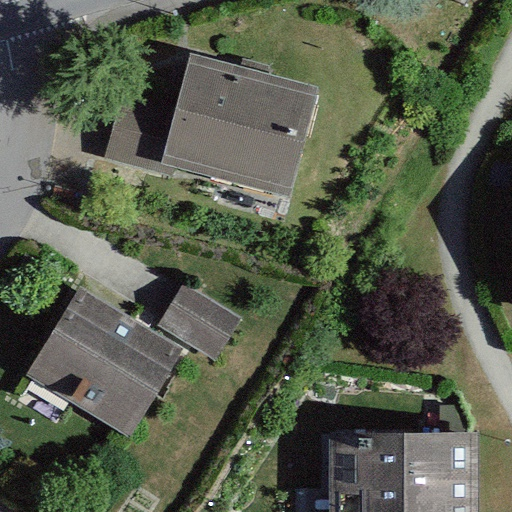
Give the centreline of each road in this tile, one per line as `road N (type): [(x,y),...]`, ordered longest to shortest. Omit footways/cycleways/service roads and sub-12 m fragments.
road 1 (residential): [(511,61),(466,158),(457,253),(511,387)]
road 2 (residential): [(0,200),(15,176),(14,52),(5,5)]
